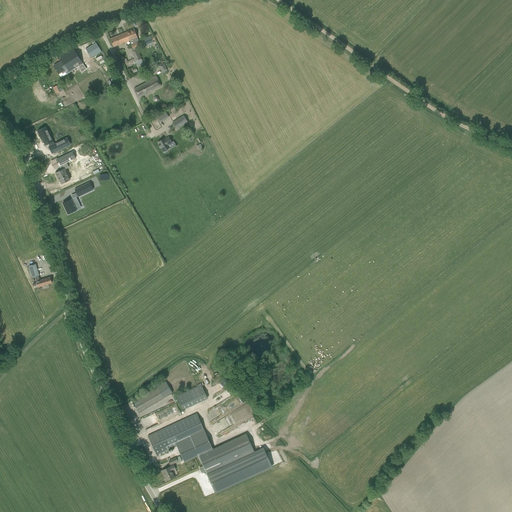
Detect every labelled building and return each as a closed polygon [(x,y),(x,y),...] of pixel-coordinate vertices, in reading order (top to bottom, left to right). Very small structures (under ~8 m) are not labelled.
[(129,41),(133,49),(137,47),(139,47),(137,42),(138,41),(137,38),(134,29),(126,33),(129,41)] [(129,41),(126,33),(110,39),(113,47),(129,41)] [(144,44),(152,41),(150,36),(142,39),(144,44)] [(54,66),(61,77),(83,64),(73,48),(60,57),(62,61),(54,66)] [(132,53),(135,61),(136,61),(138,66),(143,64),(141,59),(142,59),(138,50),(132,53)] [(147,83),(134,89),(138,97),(162,87),(157,76),(146,81),(147,83)] [(184,115),(172,123),(177,130),(188,122),(184,115)] [(67,137),(55,143),(49,132),(46,126),(37,130),(40,137),(41,136),(45,145),(49,143),(50,146),(53,144),(56,151),(70,144),(67,137)] [(172,143),(169,137),(165,140),(164,139),(158,142),(160,145),(159,145),(160,146),(164,152),(170,148),(168,145),(172,143)] [(61,171),(54,174),(57,178),(61,184),(69,181),(64,170),(68,168),(65,163),(75,159),(72,152),(55,160),(59,166),(60,166),(62,168),(60,169),(61,171)] [(90,182),(75,190),(76,193),(78,196),(78,197),(93,190),(90,182)] [(69,183),(63,184),(63,187),(59,188),(60,196),(71,193),(69,183)] [(63,203),(68,214),(73,212),(76,210),(77,210),(76,210),(75,207),(80,205),(76,197),(72,199),(71,199),(63,203)] [(29,266),(29,267),(27,268),(30,278),(39,275),(36,264),(29,266)] [(36,282),(37,285),(38,287),(52,283),(50,277),(36,282)] [(173,393),(166,381),(157,386),(137,399),(132,402),(139,413),(143,410),(164,398),(173,393)] [(189,392),(177,398),(183,410),(195,405),(189,392)] [(146,426),(178,415),(176,408),(144,418),(146,426)] [(197,414),(148,436),(157,456),(158,455),(177,446),(184,462),(198,456),(203,467),(200,468),(202,473),(205,472),(207,475),(254,453),(247,436),(213,451),(213,449),(197,414)] [(254,453),(207,475),(215,493),(272,466),(264,448),(254,453)] [(173,465),(166,468),(161,470),(163,474),(164,474),(167,480),(174,477),(171,471),(175,469),(173,465)]
